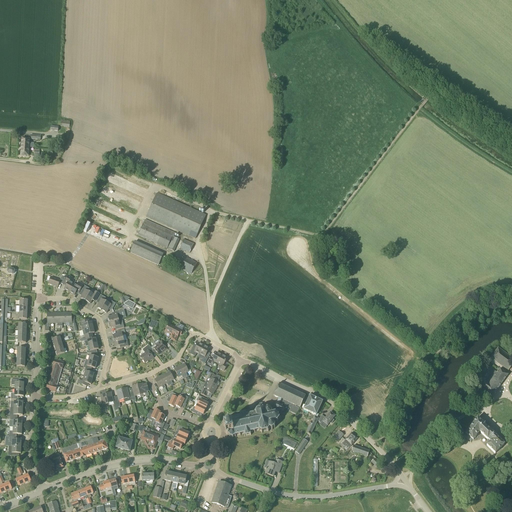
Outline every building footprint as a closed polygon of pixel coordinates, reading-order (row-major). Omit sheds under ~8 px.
[(29,148),(34,148),(34,144),(29,143),(29,139),(22,139),(21,147),(29,148)] [(28,156),(29,148),(21,147),(21,156),(28,156)] [(195,239),(206,215),(157,193),(146,217),(195,239)] [(174,237),(175,234),(145,220),(137,236),(167,249),(170,241),(167,249),(174,252),(179,240),(172,237),(172,236),(174,237)] [(189,253),(193,244),(183,240),(179,249),(189,253)] [(158,266),(163,255),(135,242),(130,253),(158,266)] [(191,275),(197,264),(185,257),(179,268),(191,275)] [(71,283),(70,282),(72,278),(68,276),(64,284),(67,285),(64,290),(69,293),(74,285),(73,285),(74,283),(72,282),(71,283)] [(63,285),(65,278),(61,277),(60,281),(51,278),(48,284),(58,287),(59,284),(63,285)] [(74,285),(69,293),(74,295),(78,289),(80,291),(84,285),(79,282),(76,286),(74,285)] [(85,301),(90,293),(87,292),(89,289),(84,286),(81,291),(84,293),(80,298),(85,301)] [(90,293),(85,301),(90,304),(93,299),(96,300),(100,294),(92,290),(90,293)] [(106,303),(104,301),(105,298),(100,295),(97,301),(100,302),(97,308),(102,311),(106,303)] [(106,303),(102,311),(107,313),(110,308),(112,309),(115,304),(108,300),(106,303)] [(109,323),(118,321),(118,318),(121,317),(120,312),(113,313),(114,316),(108,317),(109,323)] [(90,323),(89,320),(80,322),(81,326),(81,325),(82,330),(94,328),(94,325),(93,326),(92,323),(90,323)] [(118,321),(109,323),(111,328),(117,327),(117,330),(124,328),(122,320),(118,321)] [(174,328),(169,325),(165,332),(171,335),(172,340),(175,341),(179,334),(180,335),(182,332),(182,331),(183,328),(178,325),(174,328)] [(94,328),(82,330),(82,331),(83,336),(85,336),(84,335),(86,335),(94,333),(94,330),(95,330),(94,328)] [(114,341),(123,339),(122,336),(125,335),(124,330),(118,331),(118,334),(113,335),(114,341)] [(54,345),(62,343),(60,339),(63,338),(62,334),(57,336),(57,338),(53,340),(54,345)] [(89,346),(98,344),(98,342),(97,342),(96,339),(87,341),(86,341),(84,341),(86,347),(89,346)] [(123,339),(114,341),(115,347),(121,345),(122,348),(128,346),(127,341),(124,342),(123,339)] [(159,355),(166,349),(164,347),(165,346),(161,341),(160,342),(158,340),(153,342),(155,345),(155,344),(156,346),(157,347),(154,350),(159,355)] [(199,355),(204,346),(198,344),(195,349),(192,348),(189,354),(195,357),(196,354),(199,355)] [(150,360),(153,358),(149,353),(152,351),(148,345),(142,350),(145,353),(140,357),(145,363),(150,360)] [(204,346),(199,355),(198,357),(202,359),(200,362),(205,364),(208,358),(205,357),(209,349),(204,346)] [(65,347),(56,350),(57,355),(65,353),(64,349),(66,349),(65,347)] [(508,371),(511,365),(511,358),(498,348),(490,358),(508,371)] [(217,364),(222,356),(216,353),(213,359),(210,357),(207,363),(213,366),(215,362),(217,364)] [(88,361),(98,364),(99,362),(98,361),(98,358),(90,356),(88,361)] [(222,356),(217,364),(221,365),(219,368),(224,371),(227,366),(224,364),(227,359),(222,356)] [(53,366),(62,369),(64,363),(55,360),(53,366)] [(88,361),(85,360),(83,368),(85,369),(86,366),(87,366),(95,369),(96,366),(97,366),(98,364),(88,361)] [(179,367),(185,378),(187,377),(186,374),(189,372),(185,364),(179,367)] [(60,375),(62,369),(53,366),(51,372),(60,375)] [(183,379),(185,378),(179,367),(174,370),(178,378),(181,376),(183,379)] [(508,375),(500,369),(497,373),(494,371),(485,383),(483,381),(478,386),(492,397),(508,375)] [(59,381),(60,375),(51,372),(50,378),(59,381)] [(165,375),(170,386),(172,384),(171,382),(174,380),(170,372),(165,375)] [(207,385),(216,389),(219,383),(214,380),(216,376),(210,373),(207,379),(210,380),(207,385)] [(168,387),(170,386),(165,375),(160,378),(164,385),(167,384),(168,387)] [(93,382),(94,380),(84,377),(83,381),(78,380),(77,384),(87,387),(88,384),(91,385),(92,382),(93,382)] [(57,386),(59,381),(50,378),(48,384),(57,386)] [(165,388),(164,385),(160,378),(154,380),(159,388),(161,387),(163,389),(162,390),(164,394),(167,393),(165,389),(165,388)] [(15,390),(24,390),(24,383),(18,383),(19,380),(11,380),(11,386),(15,386),(15,390)] [(259,383),(256,389),(269,394),(271,388),(259,383)] [(55,392),(57,386),(48,384),(46,390),(55,392)] [(137,386),(140,395),(141,398),(144,397),(143,394),(145,394),(146,397),(149,396),(147,392),(148,391),(146,384),(143,385),(143,384),(137,386)] [(278,398),(281,400),(283,400),(281,404),(290,409),(289,412),(296,415),(299,409),(296,407),(300,408),(305,396),(279,384),(278,386),(273,396),(278,398)] [(213,395),(216,389),(207,385),(205,390),(203,389),(200,394),(206,397),(208,393),(213,395)] [(134,397),(140,395),(137,386),(137,387),(132,388),(134,395),(131,396),(133,400),(133,403),(136,402),(136,401),(134,397)] [(133,400),(131,396),(129,396),(127,389),(121,390),(124,400),(125,403),(133,400)] [(24,396),(24,390),(15,390),(15,393),(11,393),(11,399),(18,399),(18,396),(24,396)] [(119,401),(124,400),(121,390),(121,391),(116,392),(118,399),(116,400),(118,408),(120,407),(119,401)] [(118,408),(116,400),(115,400),(115,399),(113,400),(111,393),(105,395),(106,395),(108,403),(113,402),(115,408),(118,408)] [(178,399),(175,398),(176,395),(172,393),(170,395),(168,398),(171,400),(169,405),(174,408),(175,406),(178,399)] [(108,404),(108,403),(106,395),(100,397),(102,403),(99,404),(101,410),(104,409),(103,405),(108,404)] [(175,406),(180,408),(183,403),(185,404),(188,398),(183,395),(181,399),(179,397),(178,399),(175,406)] [(197,405),(206,409),(208,404),(203,401),(204,399),(199,396),(196,401),(199,402),(197,405)] [(310,436),(318,419),(317,418),(318,415),(317,414),(322,402),(310,396),(303,410),(315,416),(306,434),(310,436)] [(279,404),(281,400),(278,398),(276,403),(273,409),(272,412),(272,411),(270,409),(267,408),(265,410),(263,409),(262,404),(255,405),(256,410),(255,412),(255,413),(254,413),(246,415),(245,412),(240,414),(240,416),(231,418),(228,418),(226,420),(225,424),(224,424),(225,425),(223,426),(224,426),(225,429),(225,432),(224,433),(227,433),(230,437),(232,438),(234,436),(244,434),(245,436),(251,435),(250,433),(259,431),(262,433),(268,431),(269,429),(272,429),(274,428),(275,424),(273,423),(277,422),(279,419),(278,415),(278,414),(279,412),(280,411),(282,412),(283,411),(284,409),(283,408),(282,407),(282,406),(279,404)] [(18,402),(18,399),(11,399),(10,408),(23,409),(23,403),(18,402)] [(203,415),(206,409),(197,405),(196,408),(194,407),(191,412),(196,415),(197,412),(203,415)] [(23,416),(23,409),(10,408),(10,415),(7,415),(7,418),(17,418),(17,415),(23,416)] [(65,415),(65,409),(46,409),(45,440),(55,440),(55,432),(63,432),(63,422),(53,422),(54,415),(65,415)] [(159,414),(160,412),(155,410),(152,416),(149,414),(147,419),(152,422),(153,419),(156,421),(159,414)] [(69,413),(69,432),(78,432),(79,413),(69,413)] [(332,420),(335,416),(330,413),(325,419),(321,415),(320,417),(318,421),(320,423),(322,422),(327,426),(330,423),(331,424),(334,421),(332,420)] [(165,416),(159,414),(156,421),(155,422),(158,424),(157,426),(163,428),(165,423),(162,422),(165,416)] [(16,421),(17,418),(7,418),(7,420),(10,420),(9,424),(13,424),(13,428),(22,428),(22,422),(16,421)] [(504,445),(477,418),(465,434),(466,435),(464,437),(470,442),(472,440),(473,440),(479,432),(487,440),(487,439),(490,442),(486,446),(495,454),(504,445)] [(159,441),(160,439),(158,438),(159,436),(148,433),(149,429),(140,426),(138,432),(140,432),(142,436),(140,440),(145,441),(149,449),(154,449),(157,442),(159,442),(159,441)] [(178,436),(187,439),(187,438),(189,439),(190,435),(189,435),(189,434),(183,431),(185,429),(179,426),(176,431),(180,432),(178,435),(178,436)] [(22,428),(13,428),(13,432),(9,431),(9,436),(6,436),(6,437),(16,437),(16,434),(22,435),(22,428)] [(338,442),(344,435),(338,431),(333,437),(332,438),(333,439),(334,438),(338,442)] [(178,436),(178,435),(175,434),(172,440),(183,444),(184,445),(187,439),(178,436)] [(349,448),(357,439),(351,434),(342,444),(344,447),(346,445),(349,448)] [(97,438),(101,451),(108,449),(105,440),(104,435),(97,438)] [(5,437),(5,441),(8,441),(8,447),(12,447),(21,447),(22,441),(16,440),(16,437),(6,437),(5,437)] [(294,449),(295,446),(297,443),(288,439),(286,438),(284,437),(281,443),(294,449)] [(100,451),(101,451),(97,438),(92,439),(96,453),(101,452),(100,451)] [(131,452),(132,447),(131,446),(132,442),(118,438),(116,448),(120,449),(120,450),(122,450),(123,450),(129,451),(131,452)] [(93,454),(96,453),(92,439),(87,441),(91,455),(92,454),(93,454)] [(180,449),(183,444),(172,440),(171,443),(170,442),(167,447),(173,450),(174,447),(180,449)] [(86,456),(91,455),(87,441),(81,443),(82,449),(85,457),(86,457),(86,456)] [(307,445),(301,441),(295,450),(300,454),(307,445)] [(81,458),(79,450),(77,444),(61,450),(66,463),(74,461),(74,460),(81,458)] [(367,458),(369,452),(354,446),(351,452),(367,458)] [(21,447),(12,447),(8,447),(8,456),(15,457),(15,453),(21,454),(21,447)] [(60,458),(59,455),(55,456),(56,459),(50,461),(53,471),(58,470),(58,469),(63,467),(60,458)] [(376,467),(379,464),(374,459),(371,462),(376,467)] [(268,466),(265,474),(273,477),(276,469),(280,470),(282,463),(279,461),(276,460),(276,461),(275,462),(275,464),(271,463),(270,465),(268,464),(268,466)] [(171,482),(173,474),(166,472),(164,481),(171,482)] [(153,483),(153,481),(154,481),(154,474),(142,474),(142,481),(143,481),(143,482),(146,482),(146,483),(147,484),(151,484),(152,484),(153,483)] [(178,484),(180,475),(173,474),(171,482),(173,483),(172,488),(173,488),(172,492),(176,492),(178,484)] [(22,477),(25,484),(31,481),(28,475),(22,477)] [(180,475),(178,484),(184,485),(186,477),(180,475)] [(18,487),(25,484),(22,477),(16,480),(18,487)] [(115,479),(109,481),(111,488),(113,494),(115,493),(114,490),(118,489),(117,486),(115,479)] [(105,490),(111,488),(109,481),(103,483),(103,485),(99,486),(101,491),(105,490)] [(160,499),(164,482),(161,481),(159,488),(155,487),(152,498),(160,499)] [(224,507),(231,487),(218,482),(212,503),(224,507)] [(3,485),(6,492),(12,489),(9,483),(3,485)] [(84,490),(87,496),(88,499),(91,497),(90,495),(93,493),(91,487),(84,490)] [(80,499),(87,496),(84,490),(78,492),(80,499)] [(77,500),(80,499),(78,492),(71,495),(73,501),(74,502),(71,503),(72,507),(73,508),(79,505),(77,500)] [(188,509),(190,503),(182,500),(180,506),(188,509)] [(58,511),(56,502),(48,504),(50,511),(58,511)]
